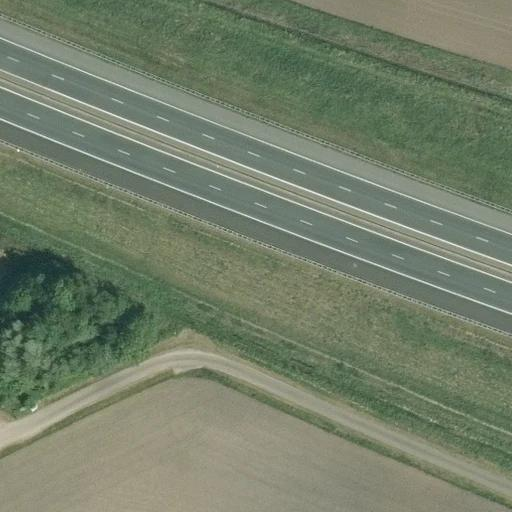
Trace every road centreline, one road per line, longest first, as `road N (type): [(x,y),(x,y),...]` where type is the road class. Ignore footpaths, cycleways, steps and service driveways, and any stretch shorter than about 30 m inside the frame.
road 1 (unclassified): [(511,490),(191,357),(0,440)]
road 2 (motorway): [(511,250),(0,53)]
road 3 (motorway): [(0,104),(511,297)]
